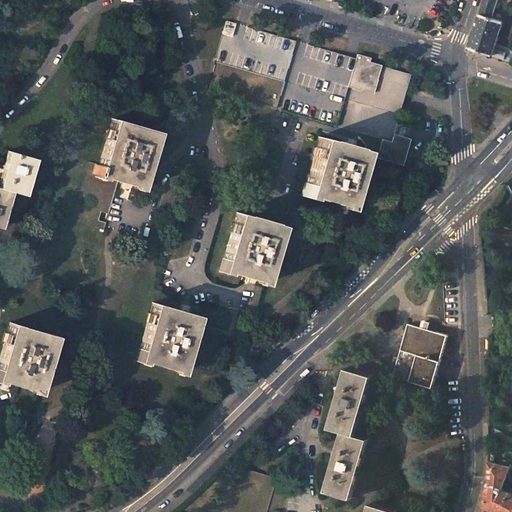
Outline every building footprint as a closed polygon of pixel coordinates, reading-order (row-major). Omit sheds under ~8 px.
[(504,20),(492,16),(497,0),(485,0),(478,21),(469,47),(503,58),(506,51),(495,47),(504,20)] [(276,109),(336,127),(382,141),(377,158),(402,166),(409,141),(393,135),(404,94),(410,74),(367,61),(368,58),(355,54),(354,58),(351,57),(295,41),(227,21),(214,61),(206,88),(276,109)] [(97,165),(88,163),(71,220),(103,230),(105,222),(98,219),(100,211),(108,214),(118,181),(138,187),(155,131),(112,119),(97,165)] [(319,136),(302,194),(346,208),(363,150),(319,136)] [(0,222),(9,191),(23,195),(33,158),(6,151),(0,173),(0,222)] [(219,271),(256,281),(263,283),(279,225),(236,213),(219,271)] [(195,314),(178,309),(152,302),(137,359),(179,371),(195,314)] [(0,380),(37,391),(53,334),(9,323),(0,354),(0,380)] [(447,336),(427,330),(429,324),(426,324),(423,323),(421,328),(409,325),(394,377),(433,388),(447,336)] [(273,338),(263,347),(270,354),(280,344),(273,338)] [(325,491),(353,499),(369,440),(356,436),(373,377),(347,369),(338,400),(329,429),(342,433),(334,459),(325,491)] [(511,511),(511,495),(503,491),(511,468),(496,464),(495,458),(492,456),(491,455),(489,455),(489,484),(486,499),(484,507),(492,511),(511,511)] [(266,511),(277,479),(260,473),(235,465),(220,511),(266,511)]
